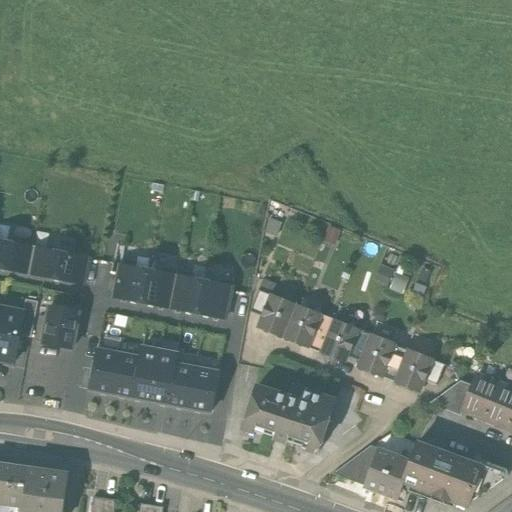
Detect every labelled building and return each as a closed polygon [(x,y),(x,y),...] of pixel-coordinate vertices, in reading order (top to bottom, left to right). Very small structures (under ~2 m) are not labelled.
[(339,234),(329,230),(324,243),(334,248),(339,234)] [(37,246),(0,238),(0,270),(31,276),(37,246)] [(91,256),(37,246),(31,276),(86,286),(91,256)] [(176,277),(120,266),(114,297),(170,307),(176,277)] [(382,268),(376,282),(388,287),(394,273),(382,268)] [(176,277),(170,307),(225,318),(231,288),(176,277)] [(396,279),(391,290),(402,295),(407,284),(396,279)] [(251,312),(265,317),(274,296),(260,290),(251,312)] [(261,328),(285,337),(298,305),(274,296),(265,317),(261,328)] [(21,337),(32,340),(40,304),(29,301),(25,316),(21,337)] [(322,315),(298,305),(285,337),(310,347),(322,315)] [(25,316),(3,311),(0,326),(0,361),(15,365),(21,337),(25,316)] [(48,311),(43,344),(75,349),(80,316),(48,311)] [(310,347),(322,352),(335,320),(322,315),(310,347)] [(322,352),(349,363),(362,331),(335,320),(322,352)] [(373,335),(362,331),(349,363),(360,367),(373,335)] [(397,345),(373,335),(360,367),(385,377),(397,345)] [(410,350),(397,345),(385,377),(397,382),(410,350)] [(97,349),(89,387),(206,410),(214,371),(169,362),(170,354),(139,348),(137,357),(97,349)] [(435,360),(410,350),(397,382),(422,392),(426,381),(435,360)] [(447,365),(435,360),(426,381),(439,386),(447,365)] [(462,415),(485,424),(499,387),(477,378),(472,388),(462,415)] [(460,418),(462,415),(472,388),(459,383),(429,405),(460,418)] [(511,422),(511,392),(499,387),(485,424),(508,433),(511,422)] [(298,402),(258,388),(245,427),(321,454),(335,401),(302,389),(298,402)] [(485,471),(420,447),(414,465),(405,487),(470,511),(485,471)] [(335,473),(370,486),(382,453),(368,448),(335,473)] [(399,503),(405,487),(414,465),(382,453),(370,486),(368,492),(399,503)] [(0,504),(25,508),(31,469),(0,464),(0,504)] [(60,511),(66,475),(31,469),(25,508),(24,511),(60,511)] [(101,511),(103,500),(93,499),(90,511),(101,511)] [(101,511),(113,511),(115,502),(103,500),(101,511)]
